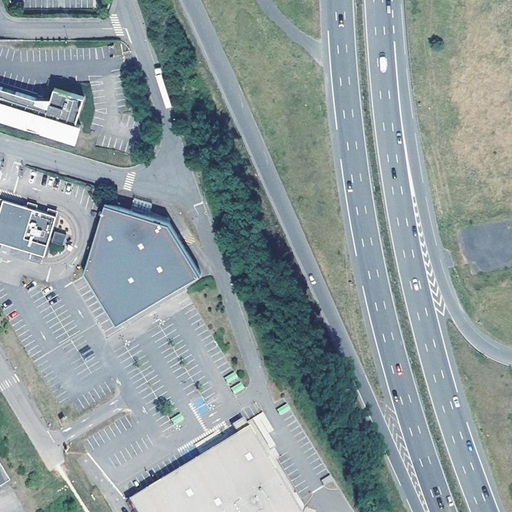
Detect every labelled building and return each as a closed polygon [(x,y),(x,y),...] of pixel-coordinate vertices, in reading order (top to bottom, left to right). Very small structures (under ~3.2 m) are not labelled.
[(61,102),(0,85),(0,119),(78,142),(82,126),(87,126),(95,99),(64,90),(61,102)] [(110,201),(119,204),(120,199),(112,196),(110,201)] [(0,247),(2,248),(4,242),(45,253),(55,213),(3,199),(0,208),(0,247)] [(104,219),(86,270),(120,324),(182,284),(199,273),(166,222),(108,207),(104,219)] [(51,243),(63,246),(66,234),(54,231),(51,243)] [(229,383),(238,378),(235,371),(225,376),(229,383)] [(231,387),(234,393),(244,388),(241,382),(231,387)] [(175,424),(184,419),(181,413),(172,418),(175,424)] [(170,472),(128,498),(136,511),(299,511),(265,455),(248,427),(242,430),(170,472)]
